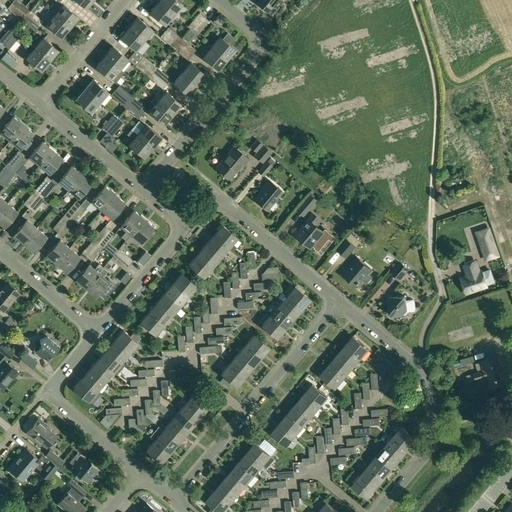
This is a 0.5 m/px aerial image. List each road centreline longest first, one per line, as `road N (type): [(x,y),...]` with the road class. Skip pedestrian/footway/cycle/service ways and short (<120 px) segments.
road 1 (residential): [(172,500),(340,302)]
road 2 (residential): [(139,190),(256,51),(248,25),(217,0)]
road 3 (residential): [(340,302),(213,195),(187,226)]
road 4 (track): [(432,202),(436,90),(412,0)]
road 5 (residential): [(415,365),(444,295),(430,253),(432,202)]
road 6 (residential): [(377,511),(436,437),(415,365)]
road 7 (residential): [(96,332),(187,226)]
road 8 (residential): [(37,106),(124,0)]
road 9 (residential): [(139,190),(37,106)]
road 10 (residential): [(96,332),(0,251)]
road 11 (residential): [(140,473),(45,393)]
